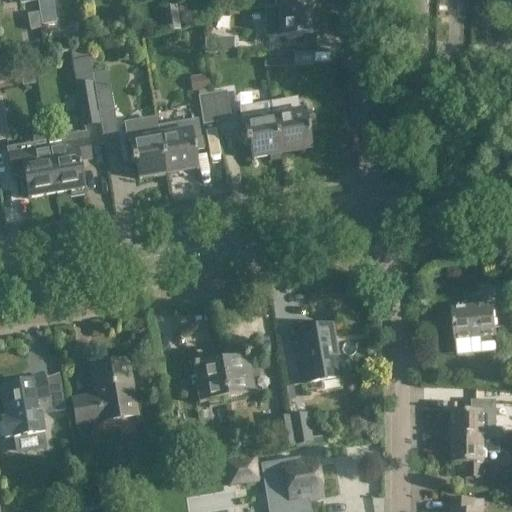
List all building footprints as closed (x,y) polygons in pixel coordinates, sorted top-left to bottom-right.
[(36,0),(41,26),(55,23),(51,0),(36,0)] [(264,0),(264,10),(278,10),(315,10),(315,9),(316,9),(315,0),(264,0)] [(35,2),(25,4),(30,31),(40,30),(35,2)] [(278,10),(264,10),(265,39),(278,39),(300,38),(300,36),(315,36),(315,10),(278,10)] [(178,20),(166,22),(168,33),(180,31),(178,20)] [(204,54),(233,54),(233,39),(204,39),(204,54)] [(92,84),(86,48),(70,51),(76,86),(92,84)] [(264,54),(264,68),(291,68),(290,54),(264,54)] [(206,77),(194,79),(196,92),(209,90),(206,77)] [(99,120),(92,83),(92,84),(76,86),(82,123),(99,120)] [(225,93),(211,95),(216,123),(230,121),(225,93)] [(202,125),(216,123),(211,95),(198,98),(202,125)] [(295,99),(270,104),(279,156),(310,151),(307,135),(308,134),(308,131),(315,130),(312,117),(304,119),(303,112),(298,113),(295,99)] [(251,161),(279,156),(270,104),(238,109),(244,146),(248,145),(251,161)] [(67,107),(70,131),(79,130),(76,106),(67,107)] [(98,113),(100,124),(104,149),(118,146),(112,111),(98,113)] [(158,137),(165,176),(196,170),(193,154),(195,154),(194,151),(201,150),(196,121),(157,128),(159,137),(158,137)] [(45,138),(47,148),(55,195),(82,190),(78,163),(90,160),(85,135),(71,137),(71,133),(45,138)] [(165,176),(158,137),(127,143),(131,165),(135,165),(137,181),(165,176)] [(55,195),(47,148),(34,150),(33,145),(7,150),(11,174),(18,173),(22,196),(27,196),(27,200),(55,195)] [(496,343),(493,307),(453,311),(453,314),(450,315),(451,327),(454,327),(456,341),(480,339),(481,345),(496,343)] [(339,379),(330,326),(295,332),(299,355),(302,355),(303,363),(300,363),(304,385),(339,379)] [(511,326),(501,327),(503,354),(511,353),(511,326)] [(235,360),(218,363),(225,401),(253,396),(244,345),(233,347),(235,360)] [(203,366),(200,353),(189,355),(198,405),(225,401),(218,363),(203,366)] [(97,397),(71,401),(75,426),(99,422),(99,424),(136,417),(126,362),(90,368),(94,390),(95,390),(97,397)] [(40,415),(50,413),(44,380),(0,387),(6,420),(1,421),(4,439),(13,438),(13,440),(44,434),(40,415)] [(453,430),(451,430),(451,439),(483,440),(498,440),(501,440),(501,431),(495,431),(495,404),(472,404),(472,414),(453,414),(453,430)] [(310,443),(305,416),(289,418),(294,446),(310,443)] [(273,421),(278,449),(294,446),(289,418),(273,421)] [(483,440),(451,439),(451,449),(453,449),(453,465),(466,464),(466,479),(482,479),(482,464),(483,464),(483,455),(498,455),(498,440),(483,440)] [(190,444),(180,445),(182,457),(192,455),(190,444)] [(299,459),(260,465),(267,511),(307,511),(306,501),(321,499),(315,467),(312,468),(311,461),(300,463),(299,459)] [(254,465),(254,460),(225,464),(229,486),(257,481),(254,465)] [(137,481),(124,484),(126,496),(140,494),(137,481)] [(122,497),(119,483),(97,488),(100,501),(122,497)] [(483,511),(483,502),(473,502),(473,501),(451,500),(450,511),(483,511)]
